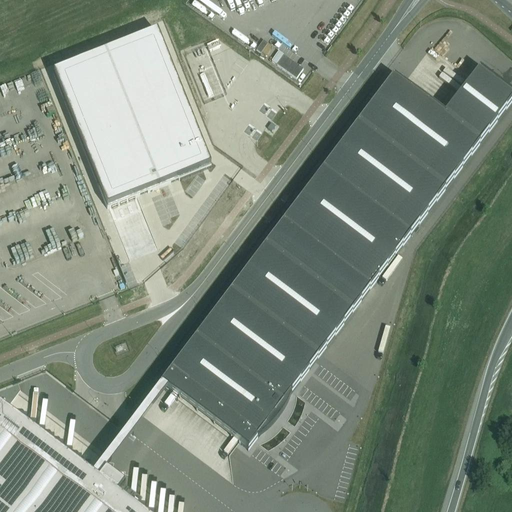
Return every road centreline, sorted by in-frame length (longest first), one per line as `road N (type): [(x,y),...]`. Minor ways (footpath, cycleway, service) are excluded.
road 1 (unclassified): [(193,294),(403,15)]
road 2 (unknown): [(102,384),(122,408),(238,494),(273,489),(341,439)]
road 3 (motorway): [(511,321),(450,511)]
road 4 (unclassified): [(82,352),(89,378),(118,385),(193,294)]
road 5 (unclassified): [(193,294),(102,333),(82,352)]
